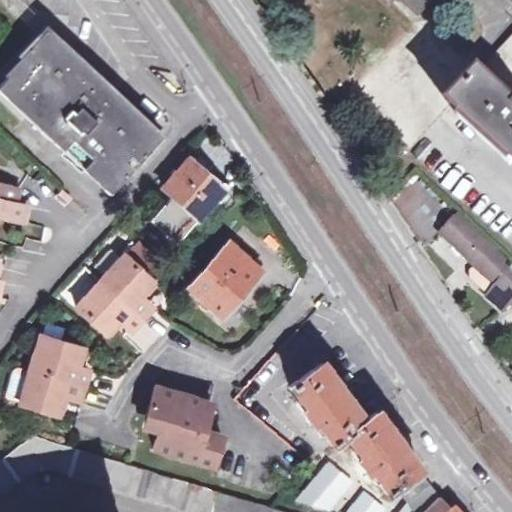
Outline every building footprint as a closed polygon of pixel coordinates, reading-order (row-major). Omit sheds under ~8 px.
[(397,0),(419,19),(435,0),(397,0)] [(161,140),(45,32),(22,57),(23,58),(29,64),(11,84),(7,79),(0,86),(0,93),(27,119),(108,196),(132,171),(123,163),(128,157),(137,165),(161,140)] [(511,38),(494,58),(511,74),(511,38)] [(29,64),(23,58),(5,78),(7,79),(11,84),(29,64)] [(511,74),(494,58),(450,107),(511,163),(511,74)] [(174,244),(224,189),(190,158),(163,188),(171,195),(149,220),(174,244)] [(0,202),(12,206),(15,191),(0,186),(0,202)] [(0,218),(2,219),(21,223),(24,209),(12,206),(0,202),(0,218)] [(498,313),(511,299),(511,272),(456,217),(440,233),(473,265),(494,286),(482,298),(498,313)] [(22,238),(22,253),(44,253),(44,239),(22,238)] [(221,315),(259,272),(227,243),(188,286),(221,315)] [(118,261),(147,287),(153,281),(151,279),(164,265),(146,247),(133,261),(125,254),(118,261)] [(118,261),(101,279),(141,318),(153,305),(141,294),(147,287),(118,261)] [(494,286),(473,265),(466,272),(465,281),(482,298),(494,286)] [(141,318),(101,279),(76,305),(104,333),(118,318),(130,329),(141,318)] [(153,314),(130,338),(143,350),(166,326),(153,314)] [(40,334),(29,367),(83,385),(88,369),(77,366),(83,348),(40,334)] [(406,505),(412,511),(421,511),(438,496),(377,411),(363,421),(319,362),(288,385),(304,408),(300,411),(310,427),(315,423),(331,446),(345,435),(361,457),(357,460),(367,474),(371,471),(387,494),(393,491),(406,505)] [(78,400),(83,385),(29,367),(18,400),(58,413),(63,395),(78,400)] [(12,369),(5,398),(17,400),(24,371),(12,369)] [(221,437),(203,432),(212,405),(154,386),(145,414),(161,420),(152,448),(211,466),(221,437)] [(31,436),(0,459),(0,493),(20,479),(13,469),(34,453),(70,463),(67,475),(185,511),(211,511),(217,493),(31,436)] [(41,467),(67,475),(70,463),(34,453),(13,469),(20,479),(34,469),(41,467)] [(350,482),(328,462),(296,498),(326,508),(350,482)] [(281,511),(217,493),(211,511),(281,511)] [(379,511),(381,510),(363,493),(345,511),(379,511)] [(456,511),(451,506),(447,508),(438,496),(421,511),(456,511)]
